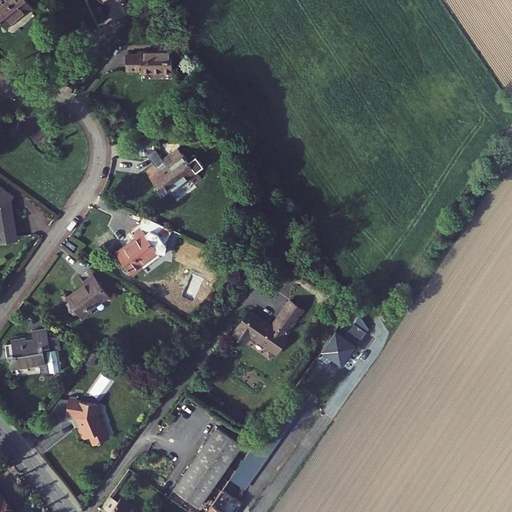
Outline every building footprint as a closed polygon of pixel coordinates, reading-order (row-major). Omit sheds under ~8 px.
[(0,6),(0,23),(5,29),(32,7),(26,0),(7,0),(2,4),(0,6)] [(140,54),(125,54),(125,70),(141,70),(141,73),(172,73),(171,52),(140,52),(140,54)] [(153,142),(126,144),(127,158),(145,157),(145,151),(154,149),(153,142)] [(162,159),(154,149),(145,151),(145,157),(148,157),(155,165),(162,159)] [(168,166),(162,159),(155,165),(146,172),(158,187),(163,182),(164,184),(163,185),(167,190),(168,189),(171,192),(189,178),(194,185),(202,178),(183,154),(168,166)] [(8,193),(0,187),(0,243),(3,243),(6,242),(7,243),(17,242),(12,211),(9,211),(8,203),(13,197),(8,193)] [(144,217),(140,226),(131,232),(138,241),(136,242),(135,240),(129,244),(130,247),(118,256),(132,276),(143,268),(141,266),(157,253),(164,254),(165,246),(172,230),(144,217)] [(109,296),(93,275),(82,283),(84,286),(78,290),(80,293),(68,301),(82,320),(93,312),(91,309),(109,296)] [(249,310),(231,335),(241,342),(247,334),(250,336),(276,354),(288,337),(286,335),(304,311),(289,300),(271,325),(249,310)] [(368,326),(359,313),(353,321),(354,322),(366,330),(368,326)] [(366,330),(354,322),(350,328),(361,336),(366,330)] [(345,335),(337,330),(318,356),(328,362),(332,356),(342,363),(361,336),(350,328),(345,335)] [(26,338),(11,340),(13,355),(7,356),(8,360),(10,359),(11,369),(40,365),(41,374),(59,371),(54,341),(53,341),(53,338),(48,339),(47,330),(32,332),(33,340),(26,341),(26,338)] [(250,336),(247,334),(241,342),(244,345),(250,336)] [(307,401),(292,391),(230,478),(245,488),(307,401)] [(68,400),(57,399),(48,412),(66,414),(68,400)] [(96,405),(68,400),(66,414),(79,416),(78,421),(81,428),(80,429),(80,430),(80,431),(84,439),(90,437),(94,445),(107,439),(101,425),(100,425),(95,415),(97,413),(98,408),(96,405)] [(41,421),(33,432),(39,436),(46,425),(41,421)] [(237,441),(217,427),(212,434),(215,436),(210,443),(207,441),(202,448),(222,462),(237,441)] [(212,434),(207,441),(210,443),(215,436),(212,434)] [(237,441),(222,462),(227,465),(242,444),(237,441)] [(202,448),(196,457),(199,459),(215,471),(220,474),(227,465),(222,462),(202,448)] [(178,481),(173,489),(193,503),(215,471),(199,459),(197,463),(193,461),(183,475),(186,477),(182,484),(178,481)] [(215,471),(193,503),(198,506),(220,474),(215,471)] [(183,475),(178,481),(182,484),(186,477),(183,475)] [(135,511),(141,505),(116,487),(100,510),(102,511),(135,511)] [(222,489),(205,511),(229,511),(238,500),(222,489)] [(0,511),(12,511),(11,509),(13,507),(3,492),(0,494),(0,511)]
